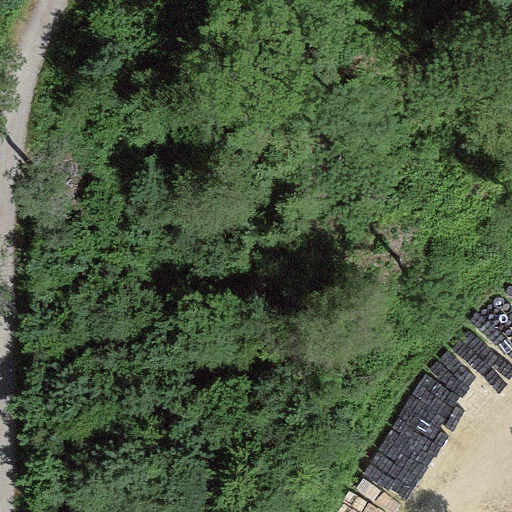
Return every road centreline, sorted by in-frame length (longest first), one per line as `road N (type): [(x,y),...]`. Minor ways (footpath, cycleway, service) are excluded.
road 1 (track): [(8,511),(11,187),(35,47),(57,0)]
road 2 (track): [(378,511),(388,468),(511,329)]
